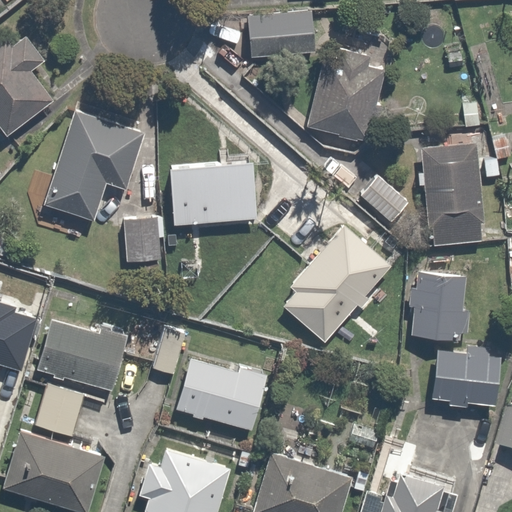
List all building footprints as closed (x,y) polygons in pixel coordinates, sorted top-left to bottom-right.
[(311,6),(240,9),(241,56),(312,54),(311,6)] [(0,33),(0,125),(6,133),(52,98),(24,60),(39,49),(23,28),(8,39),(3,32),(0,33)] [(340,46),(338,55),(318,51),(304,119),(367,132),(381,64),(362,60),(364,50),(340,46)] [(478,95),(460,94),(459,121),(478,121),(478,95)] [(101,180),(121,187),(141,128),(69,103),(37,195),(89,214),(101,180)] [(235,123),(181,182),(185,185),(169,203),(207,238),(277,162),(235,123)] [(415,180),(421,180),(424,240),(476,238),(472,136),(419,138),(421,166),(414,166),(415,180)] [(407,191),(378,166),(358,191),(387,215),(407,191)] [(153,206),(122,204),(120,257),(152,258),(153,206)] [(400,243),(357,209),(337,234),(379,268),(400,243)] [(501,239),(476,238),(475,257),(500,258),(501,239)] [(412,263),(411,279),(404,278),(403,300),(410,300),(408,326),(455,329),(455,326),(465,327),(467,304),(457,303),(459,266),(412,263)] [(272,296),(245,289),(237,320),(264,327),(272,296)] [(30,303),(0,293),(0,343),(17,348),(30,303)] [(190,317),(162,309),(146,361),(174,370),(190,317)] [(120,334),(44,312),(28,366),(103,388),(120,334)] [(468,400),(468,395),(493,397),(497,343),(429,339),(425,393),(448,394),(447,399),(468,400)] [(260,371),(184,354),(173,404),(249,421),(260,371)] [(82,388),(43,375),(29,416),(68,429),(82,388)] [(511,408),(504,406),(493,444),(511,450),(511,408)] [(377,428),(349,420),(344,438),(372,446),(377,428)] [(104,446),(13,421),(0,467),(0,486),(85,511),(104,446)] [(338,511),(350,472),(265,447),(246,509),(257,511),(338,511)] [(157,448),(155,458),(146,455),(142,468),(138,467),(132,490),(145,493),(140,511),(208,511),(221,465),(157,448)] [(439,511),(442,505),(434,503),(439,486),(392,472),(389,485),(377,482),(368,511),(439,511)]
